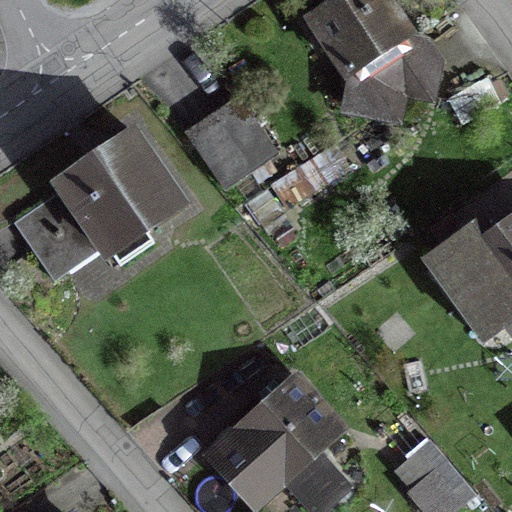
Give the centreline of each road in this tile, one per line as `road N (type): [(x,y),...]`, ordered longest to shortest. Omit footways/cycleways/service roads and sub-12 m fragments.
road 1 (residential): [(0,317),(169,511),(511,44),(478,0)]
road 2 (residential): [(171,0),(52,78)]
